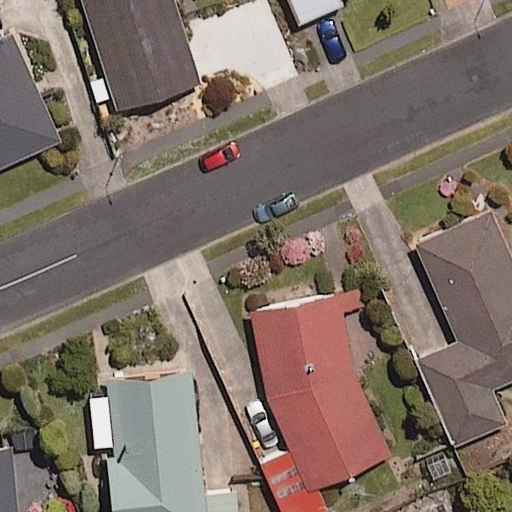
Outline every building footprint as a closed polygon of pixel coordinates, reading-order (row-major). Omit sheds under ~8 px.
[(84,0),(120,110),(200,84),(172,0),(84,0)] [(291,0),(302,23),(343,5),(340,0),(291,0)] [(0,167),(59,141),(0,5),(0,167)] [(511,257),(486,198),(413,231),(457,330),(414,349),(451,433),(503,411),(488,377),(511,366),(511,257)] [(251,298),(263,386),(287,435),(253,451),(281,511),(286,511),(322,495),(313,474),(388,439),(345,347),(341,284),(251,298)] [(81,384),(85,440),(102,438),(107,511),(232,511),(230,483),(199,485),(189,357),(107,363),(108,382),(81,384)] [(15,511),(9,435),(0,435),(0,511),(15,511)]
